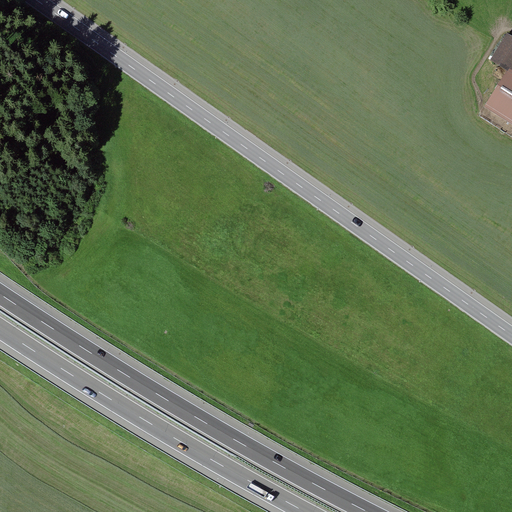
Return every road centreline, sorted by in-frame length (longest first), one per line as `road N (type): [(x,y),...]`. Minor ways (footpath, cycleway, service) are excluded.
road 1 (primary): [(36,0),(511,335)]
road 2 (motorway): [(368,511),(166,399),(0,293)]
road 3 (motorway): [(0,329),(304,511)]
